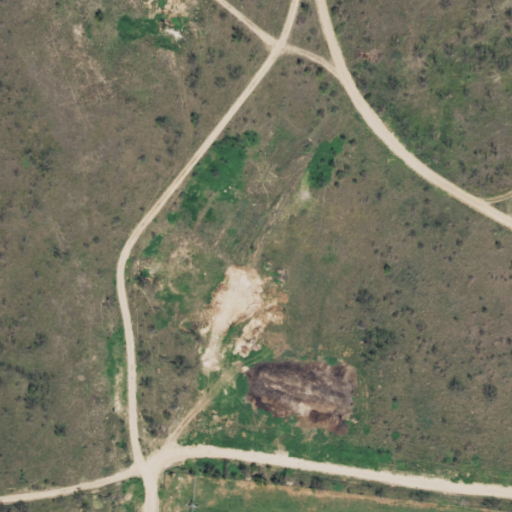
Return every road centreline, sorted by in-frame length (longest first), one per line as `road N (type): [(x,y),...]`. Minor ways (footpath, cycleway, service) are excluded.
road 1 (residential): [(309,0),(338,119),(129,410),(119,501)]
road 2 (residential): [(511,499),(399,486),(211,486),(0,511)]
road 3 (residential): [(338,119),(490,252),(511,260)]
